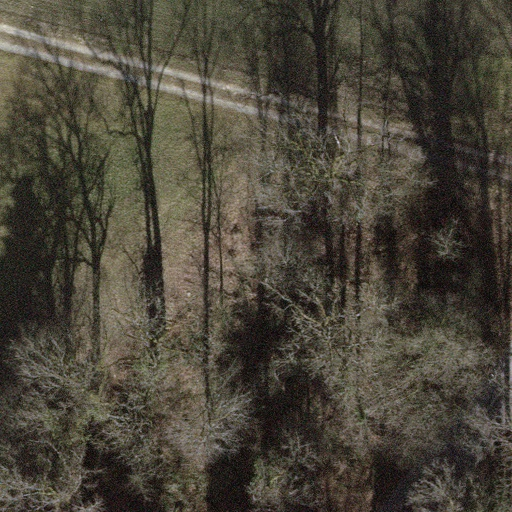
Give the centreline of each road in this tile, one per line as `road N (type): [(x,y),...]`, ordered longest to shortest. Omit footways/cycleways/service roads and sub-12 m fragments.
road 1 (track): [(511,167),(0,36)]
road 2 (tertiary): [(409,511),(511,382)]
